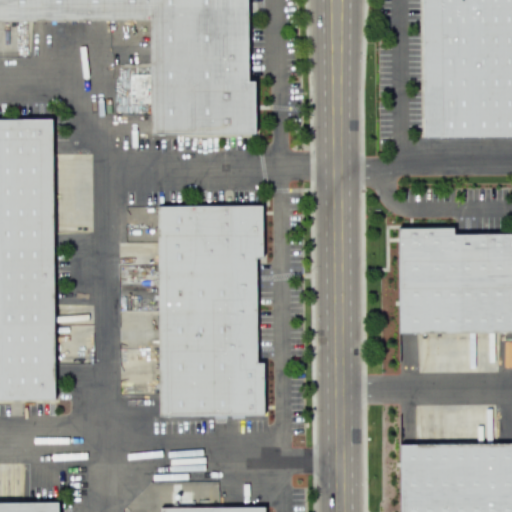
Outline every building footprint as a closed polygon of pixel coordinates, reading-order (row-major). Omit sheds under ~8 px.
[(0,0),(252,0),(255,134),(150,136),(148,20),(0,22),(0,0)] [(511,0),(418,0),(420,137),(511,136),(511,0)] [(0,120),(49,120),(54,402),(0,403),(0,120)] [(154,209),(264,206),(270,414),(159,417),(154,209)] [(394,229),(511,229),(511,332),(397,333),(394,229)] [(397,511),(396,446),(511,445),(511,511),(397,511)] [(0,511),(0,502),(62,502),(62,511),(0,511)]
